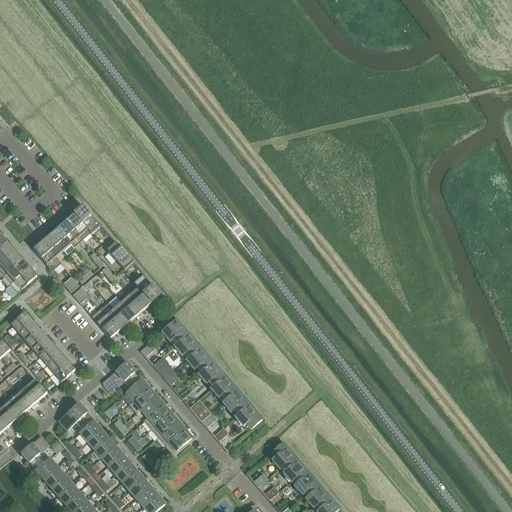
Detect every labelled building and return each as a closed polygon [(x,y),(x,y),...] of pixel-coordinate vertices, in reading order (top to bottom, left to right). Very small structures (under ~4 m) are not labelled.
[(100,229),(83,209),(74,216),(91,235),(91,236),(100,229)] [(74,216),(66,223),(83,242),(91,235),(74,216)] [(83,242),(66,223),(58,230),(74,249),(83,242)] [(74,249),(58,230),(50,237),(63,253),(71,246),(74,250),(74,249)] [(63,253),(50,237),(41,244),(60,266),(61,266),(55,259),(63,253)] [(107,250),(113,244),(110,240),(103,246),(107,250)] [(60,266),(41,244),(33,252),(52,274),(60,266)] [(133,265),(116,245),(107,252),(124,272),(133,265)] [(8,246),(0,252),(0,267),(15,254),(8,246)] [(15,254),(0,267),(0,275),(3,279),(22,262),(15,254)] [(98,260),(93,254),(89,258),(94,264),(98,260)] [(103,267),(98,260),(94,264),(100,270),(103,267)] [(22,262),(3,279),(10,287),(29,271),(22,262)] [(111,275),(105,269),(102,272),(107,279),(111,275)] [(17,296),(36,279),(29,271),(10,287),(17,296)] [(87,281),(93,276),(89,272),(84,277),(87,281)] [(116,282),(111,275),(107,279),(112,285),(116,282)] [(81,286),(87,281),(84,277),(78,282),(81,286)] [(92,287),(98,282),(95,278),(89,283),(92,287)] [(160,298),(143,278),(142,278),(134,285),(151,305),(160,298)] [(79,288),(72,279),(63,287),(70,295),(79,288)] [(87,292),(92,287),(89,283),(83,288),(87,292)] [(151,305),(134,285),(133,286),(134,287),(127,293),(143,313),(151,305)] [(88,299),(81,290),(72,298),(80,306),(88,299)] [(143,313),(127,293),(118,300),(135,320),(143,313)] [(135,320),(118,300),(118,301),(121,304),(113,311),(127,327),(135,320)] [(127,327),(113,311),(108,305),(101,312),(100,311),(100,312),(118,334),(127,327)] [(118,334),(100,312),(91,319),(110,341),(118,334)] [(18,336),(32,323),(25,315),(10,327),(18,336)] [(188,337),(184,332),(185,331),(177,322),(162,335),(170,344),(174,340),(178,345),(174,349),(189,337),(189,336),(188,337)] [(25,344),(39,332),(32,323),(18,336),(25,344)] [(32,352),(46,340),(39,332),(25,344),(32,352)] [(11,342),(7,337),(3,340),(7,345),(11,342)] [(200,351),(196,346),(197,346),(189,337),(174,349),(182,358),(186,355),(190,359),(186,363),(201,351),(201,350),(200,351)] [(39,360),(53,348),(46,340),(32,352),(39,360)] [(10,353),(0,341),(0,358),(1,360),(10,353)] [(15,347),(11,342),(7,345),(11,350),(15,347)] [(145,359),(155,351),(150,345),(140,354),(145,359)] [(46,368),(60,356),(53,348),(39,360),(46,368)] [(213,365),(208,360),(209,360),(201,351),(186,363),(194,372),(198,369),(203,373),(198,377),(199,377),(213,365),(213,364),(213,365)] [(25,358),(21,353),(17,356),(21,361),(25,358)] [(53,377),(67,365),(60,356),(46,368),(53,377)] [(29,363),(25,358),(21,361),(25,366),(29,363)] [(158,374),(168,365),(163,359),(153,368),(158,374)] [(12,372),(17,368),(13,364),(8,368),(12,372)] [(61,385),(75,373),(67,365),(53,377),(61,385)] [(142,383),(127,365),(103,385),(111,394),(125,385),(131,392),(142,383)] [(225,379),(221,374),(213,365),(199,377),(206,386),(211,383),(215,388),(210,391),(211,392),(225,379)] [(7,377),(12,372),(8,368),(3,373),(7,377)] [(39,374),(35,369),(31,373),(35,378),(39,374)] [(17,379),(22,374),(19,370),(14,375),(17,379)] [(43,379),(39,374),(35,378),(39,383),(43,379)] [(170,388),(180,379),(175,374),(165,382),(170,388)] [(12,383),(17,379),(14,375),(9,379),(12,383)] [(237,393),(233,388),(225,379),(211,392),(218,400),(223,397),(227,402),(223,405),(223,406),(237,393)] [(47,396),(35,382),(26,389),(38,403),(47,396)] [(51,388),(46,383),(42,386),(47,391),(51,388)] [(130,407),(149,391),(145,386),(144,386),(141,384),(142,383),(131,392),(132,393),(127,397),(133,404),(129,407),(130,407)] [(182,402),(192,393),(187,388),(177,396),(182,402)] [(38,403),(26,389),(18,396),(30,410),(38,403)] [(141,412),(156,399),(152,394),(151,395),(149,391),(130,407),(137,415),(141,412)] [(249,407),(245,402),(237,393),(223,406),(231,415),(235,411),(239,416),(235,419),(235,420),(249,407)] [(30,410),(18,396),(10,403),(22,417),(30,410)] [(148,420),(163,407),(159,402),(158,403),(156,399),(141,412),(148,420)] [(194,416),(204,408),(199,402),(189,410),(194,416)] [(22,417),(10,403),(1,410),(14,424),(22,417)] [(94,424),(79,406),(59,424),(67,433),(76,425),(83,433),(79,435),(80,436),(94,424)] [(151,432),(170,416),(167,410),(165,411),(163,407),(148,420),(144,423),(151,432)] [(261,421),(257,416),(249,407),(235,420),(243,429),(246,426),(251,431),(262,421),(261,421)] [(14,424),(1,410),(0,411),(0,424),(5,431),(14,424)] [(113,416),(109,411),(105,415),(109,420),(113,416)] [(158,440),(177,424),(174,418),(172,419),(170,416),(151,432),(158,440)] [(206,430),(216,422),(211,416),(201,424),(206,430)] [(123,427),(119,423),(114,426),(119,431),(123,427)] [(87,444),(101,432),(100,431),(98,427),(97,427),(94,424),(80,436),(87,444)] [(165,448),(184,432),(181,426),(179,427),(177,424),(158,440),(165,448)] [(127,432),(123,427),(119,431),(123,436),(127,432)] [(219,444),(228,436),(223,430),(213,438),(219,444)] [(94,452),(108,440),(105,435),(104,436),(101,432),(87,444),(94,452)] [(184,432),(165,448),(165,449),(172,456),(172,457),(176,453),(191,440),(190,439),(188,435),(186,436),(184,432)] [(47,464),(40,456),(49,448),(41,439),(21,456),(36,473),(50,461),(47,464)] [(137,444),(133,439),(128,442),(133,447),(137,444)] [(101,461),(115,448),(112,443),(111,444),(108,440),(94,452),(101,461)] [(57,443),(51,448),(56,455),(62,450),(57,443)] [(141,449),(137,444),(133,447),(137,452),(141,449)] [(294,459),(287,450),(286,450),(283,446),(283,445),(272,455),(272,456),(273,455),(276,459),(272,462),(280,471),(294,459)] [(77,453),(73,448),(69,451),(73,456),(77,453)] [(108,469),(122,457),(122,456),(119,452),(118,452),(115,448),(101,461),(108,469)] [(71,458),(67,453),(63,456),(67,461),(71,458)] [(81,457),(77,453),(73,456),(77,461),(81,457)] [(151,460),(147,455),(143,459),(147,464),(151,460)] [(115,477),(129,465),(129,464),(126,460),(125,460),(122,457),(108,469),(115,477)] [(75,462),(71,458),(67,461),(71,466),(75,462)] [(305,472),(298,463),(297,463),(294,459),(295,459),(294,459),(280,471),(280,472),(284,468),(287,472),(283,475),(291,484),(305,472)] [(155,465),(151,460),(147,464),(151,469),(155,465)] [(43,481),(57,469),(50,461),(36,473),(39,477),(39,478),(43,481)] [(91,469),(87,464),(83,468),(88,472),(91,469)] [(122,485),(136,473),(133,468),(132,469),(129,465),(115,477),(122,485)] [(50,490),(64,478),(57,469),(43,481),(46,485),(46,486),(50,489),(50,490)] [(85,474),(81,469),(77,473),(81,478),(85,474)] [(96,474),(91,469),(88,472),(92,477),(96,474)] [(317,484),(309,476),(308,476),(305,472),(306,472),(305,472),(291,484),(291,485),(295,481),(298,485),(294,488),(302,497),(317,484)] [(129,493),(143,481),(141,476),(140,477),(136,473),(122,485),(129,493)] [(89,479),(85,474),(81,478),(85,482),(89,479)] [(258,490),(268,481),(263,476),(253,484),(258,490)] [(58,498),(71,486),(64,478),(50,490),(54,494),(53,495),(57,498),(58,498)] [(106,485),(101,481),(97,484),(102,489),(106,485)] [(136,502),(150,489),(148,484),(147,485),(143,481),(129,493),(136,502)] [(328,498),(320,489),(316,485),(317,485),(317,484),(302,497),(302,498),(306,494),(310,498),(305,501),(313,510),(328,498)] [(110,490),(106,485),(102,489),(106,494),(110,490)] [(65,506),(79,494),(71,486),(58,498),(61,502),(60,503),(64,506),(65,506)] [(99,491),(95,486),(91,489),(95,494),(99,491)] [(143,510),(157,498),(157,497),(155,493),(154,493),(150,489),(136,502),(143,510)] [(269,503),(279,495),(274,489),(264,497),(269,503)] [(103,495),(99,491),(95,494),(100,499),(103,495)] [(74,511),(86,502),(79,494),(65,506),(68,510),(67,511),(68,511),(74,511)] [(145,511),(158,511),(165,506),(164,505),(162,501),(161,501),(157,498),(143,510),(145,511)] [(337,511),(339,511),(331,502),(328,498),(313,510),(318,507),(321,511),(319,511),(337,511)] [(90,511),(93,510),(86,502),(74,511),(90,511)] [(113,507),(109,502),(105,505),(109,510),(113,507)] [(276,511),(284,511),(290,508),(285,502),(275,510),(276,511)]
